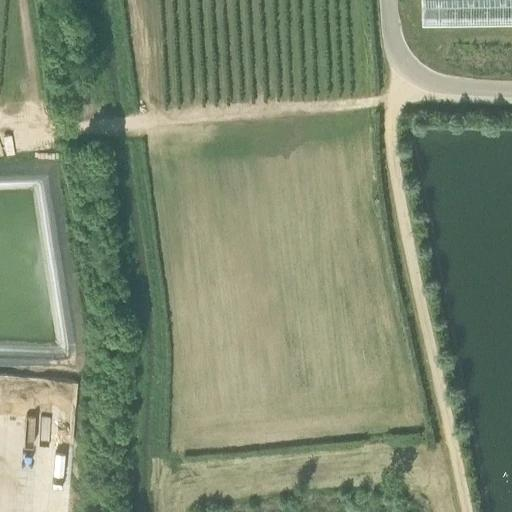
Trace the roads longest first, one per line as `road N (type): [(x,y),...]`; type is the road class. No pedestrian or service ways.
road 1 (track): [(394,103),(44,131),(19,0)]
road 2 (track): [(470,511),(393,174),(394,103),(409,74)]
road 3 (unclassified): [(511,91),(446,88),(409,74),(390,39),(387,0)]
